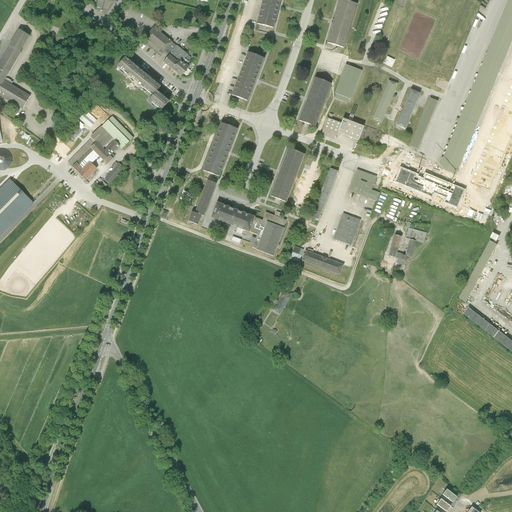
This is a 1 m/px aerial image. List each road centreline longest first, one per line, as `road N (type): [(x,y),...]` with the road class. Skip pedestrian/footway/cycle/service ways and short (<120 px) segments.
road 1 (secondary): [(196,94),(102,343)]
road 2 (tertiary): [(102,343),(119,358),(199,511)]
road 3 (secondary): [(102,343),(44,511)]
